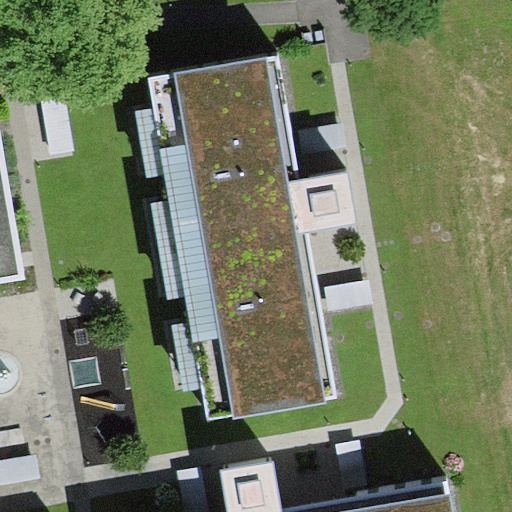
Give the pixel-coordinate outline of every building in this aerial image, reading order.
[(144,31),(29,48),(32,69),(147,52),(144,31)] [(356,219),(347,164),(301,172),(299,158),(295,132),(280,49),(150,70),(208,413),(338,392),(325,315),(320,289),(310,226),(356,219)] [(38,103),(48,159),(74,155),(64,98),(38,103)] [(341,124),(295,132),(299,158),(345,150),(341,124)] [(0,273),(23,269),(0,141),(0,273)] [(367,281),(320,289),(325,315),(372,307),(367,281)] [(357,439),(332,444),(340,490),(366,485),(357,439)] [(450,511),(445,486),(441,487),(438,472),(366,485),(340,490),(279,501),(271,453),(214,463),(223,510),(214,511),(450,511)] [(36,456),(0,461),(0,487),(40,481),(36,456)] [(208,511),(200,467),(174,471),(181,511),(208,511)]
